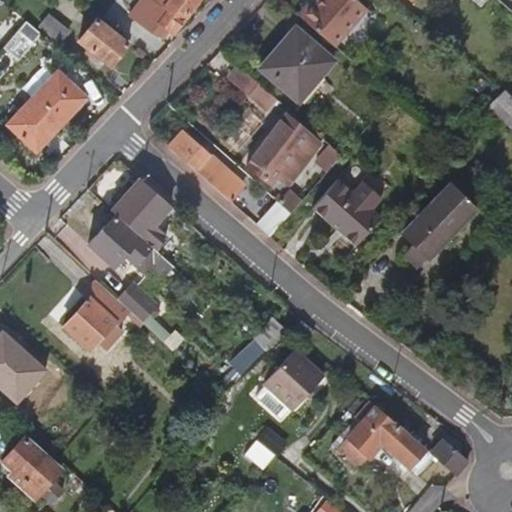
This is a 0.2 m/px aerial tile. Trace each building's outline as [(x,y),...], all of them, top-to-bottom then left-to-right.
[(166,43),(198,0),(148,0),(165,12),(151,31),(166,43)] [(332,48),(364,10),(352,0),(317,0),(300,20),(332,48)] [(495,5),(489,0),(464,0),(484,18),(495,5)] [(66,31),(48,16),(38,28),(57,43),(66,31)] [(40,34),(24,21),(2,48),(18,61),(40,34)] [(125,47),(94,21),(77,42),(108,68),(125,47)] [(298,103),(332,64),(296,33),(262,72),(298,103)] [(273,100),(237,68),(225,82),(261,113),(273,100)] [(85,100),(57,74),(7,127),(35,153),(85,100)] [(511,124),(511,99),(504,92),(488,108),(509,128),(511,124)] [(279,193),(320,146),(291,120),(260,154),(255,150),(245,162),(278,192),(279,193)] [(219,172),(205,160),(208,157),(181,133),(177,138),(176,137),(166,148),(227,201),(236,191),(217,174),(219,172)] [(325,174),(339,157),(328,147),(313,163),(325,174)] [(352,245),(379,215),(371,207),(381,196),(362,179),(352,190),(337,177),(309,208),(333,229),(350,244),(352,245)] [(169,205),(139,179),(125,195),(130,200),(121,210),(146,231),(169,205)] [(413,245),(425,257),(472,209),(471,208),(482,197),(467,182),(455,193),(448,185),(401,233),(413,245)] [(290,212),(299,202),(287,192),(283,196),(279,193),(278,192),(272,197),(277,201),(290,212)] [(268,237),(290,212),(277,201),(255,226),(268,237)] [(145,249),(111,218),(86,245),(110,267),(122,254),(146,275),(154,267),(163,275),(171,266),(148,245),(145,249)] [(350,244),(333,229),(329,233),(346,248),(350,244)] [(425,257),(413,245),(403,255),(413,267),(425,257)] [(87,298),(63,324),(90,348),(97,340),(106,348),(123,329),(114,321),(122,312),(124,315),(127,312),(145,328),(149,323),(146,320),(124,301),(97,277),(82,294),(87,298)] [(160,305),(138,285),(124,301),(146,320),(153,311),(159,316),(164,310),(159,306),(160,305)] [(285,331),(270,318),(252,338),(255,340),(267,351),(285,331)] [(313,330),(301,320),(292,328),(305,339),(313,330)] [(243,375),(268,352),(267,351),(255,340),(232,363),(243,375)] [(294,408),(323,375),(292,348),(263,382),(294,408)] [(221,398),(226,392),(223,388),(217,395),(221,398)] [(430,453),(371,402),(354,421),(360,426),(338,450),(338,451),(342,455),(344,453),(360,469),(368,460),(369,461),(382,446),(416,475),(432,456),(430,453)] [(360,426),(354,421),(333,446),(338,450),(360,426)] [(49,483),(58,473),(22,439),(0,462),(0,466),(10,476),(6,480),(31,502),(37,495),(50,507),(61,494),(49,483)] [(467,462),(442,439),(430,453),(432,456),(445,467),(456,476),(467,462)]
